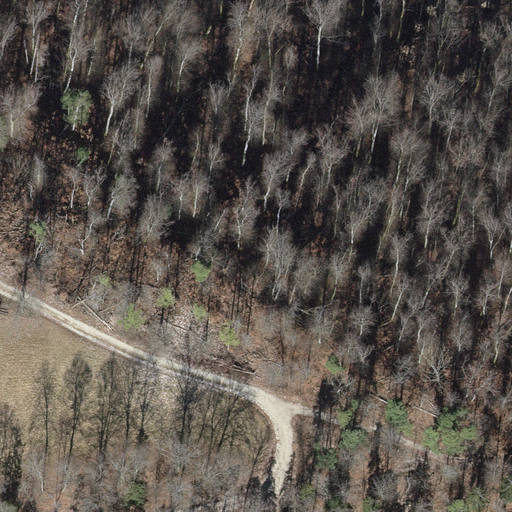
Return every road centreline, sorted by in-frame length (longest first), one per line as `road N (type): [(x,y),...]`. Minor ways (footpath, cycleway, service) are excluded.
road 1 (track): [(0,288),(276,403),(286,431),(275,493),(204,511)]
road 2 (track): [(276,403),(395,432),(443,460),(511,458)]
road 3 (track): [(275,493),(443,460)]
